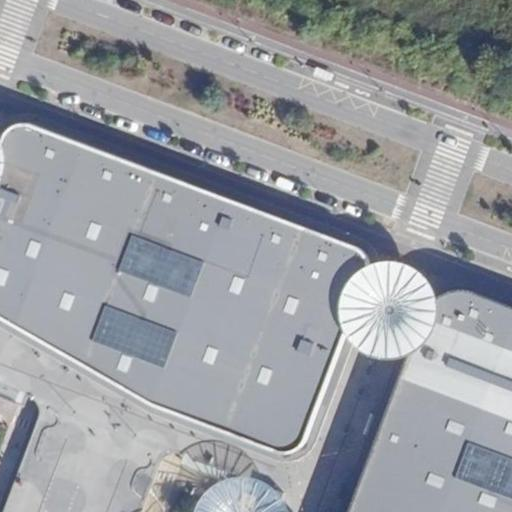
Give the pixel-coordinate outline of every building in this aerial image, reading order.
[(96,155),(30,130),(9,182),(76,208),(96,155)] [(136,171),(96,155),(76,208),(116,223),(136,171)] [(136,171),(116,223),(160,240),(180,188),(136,171)] [(0,305),(1,307),(32,322),(76,208),(9,182),(0,205),(0,305)] [(180,188),(160,240),(350,315),(370,261),(180,188)] [(309,430),(350,315),(160,240),(116,223),(76,208),(32,322),(165,393),(286,443),(309,430)] [(511,511),(511,313),(440,285),(356,511),(511,511)]
